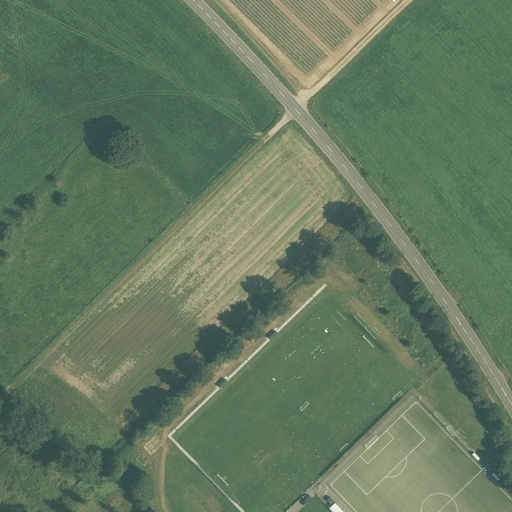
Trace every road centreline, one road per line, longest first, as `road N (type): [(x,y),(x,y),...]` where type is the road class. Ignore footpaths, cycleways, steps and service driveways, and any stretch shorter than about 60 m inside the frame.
road 1 (track): [(0,414),(415,0)]
road 2 (secondary): [(511,403),(358,176),(191,0)]
road 3 (track): [(212,0),(306,101)]
